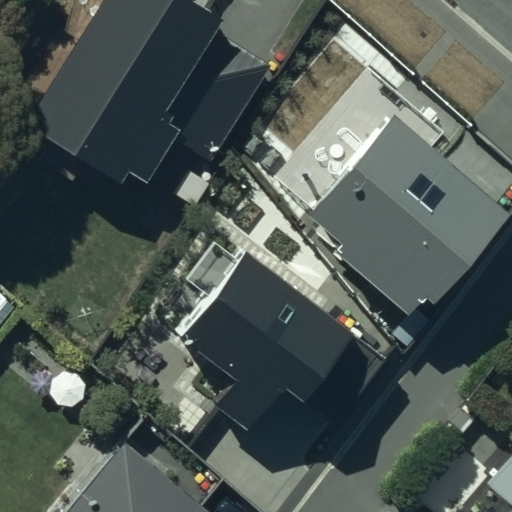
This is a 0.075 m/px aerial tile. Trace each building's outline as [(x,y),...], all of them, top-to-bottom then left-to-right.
[(70,28),(8,132),(95,188),(113,160),(136,175),(164,131),(209,159),(311,0),(64,0),(57,24),(70,28)] [(368,64),(273,175),(304,201),(300,205),(331,231),(325,238),(397,299),(413,281),(423,290),(500,199),(429,138),(440,125),(368,64)] [(340,317),(233,238),(196,288),(180,276),(159,306),(178,320),(172,328),(226,368),(204,397),(238,422),(272,377),(329,419),(377,354),(336,323),(340,317)] [(416,511),(426,501),(439,511),(511,511),(511,412),(499,427),(505,432),(480,461),(457,441),(402,506),(408,511),(416,511)] [(228,511),(242,496),(215,474),(195,497),(120,433),(57,506),(50,500),(39,511),(228,511)]
